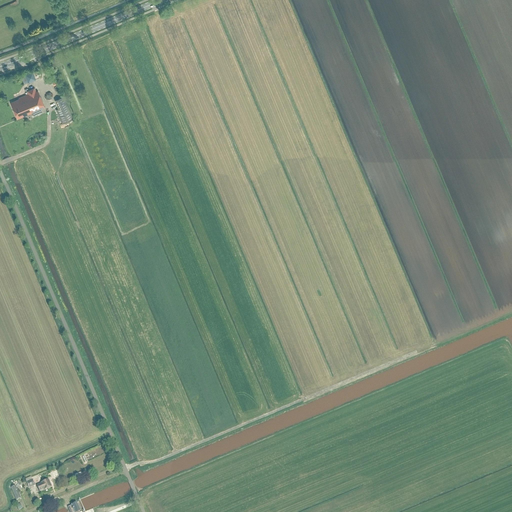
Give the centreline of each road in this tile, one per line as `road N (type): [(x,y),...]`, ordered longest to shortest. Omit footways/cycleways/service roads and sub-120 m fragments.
road 1 (unclassified): [(143,511),(0,171)]
road 2 (primary): [(0,66),(161,0)]
